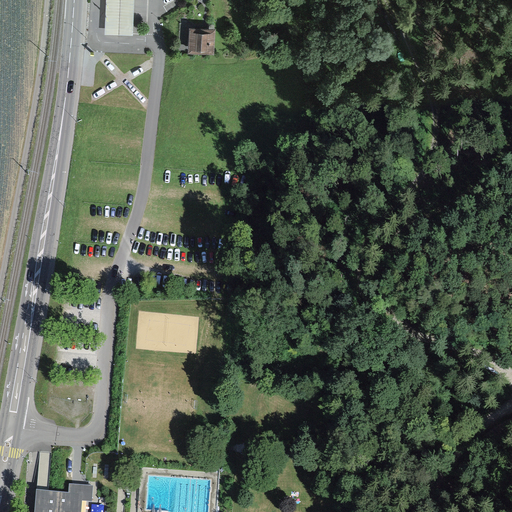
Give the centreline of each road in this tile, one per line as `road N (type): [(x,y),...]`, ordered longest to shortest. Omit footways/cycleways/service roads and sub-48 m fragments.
road 1 (residential): [(10,426),(87,435),(99,420),(114,287),(142,200),(157,51),(154,0)]
road 2 (primary): [(10,426),(65,101),(74,0)]
road 3 (track): [(401,328),(374,318),(359,288),(359,256),(367,233),(430,161),(438,124),(389,0)]
road 4 (track): [(511,377),(488,354),(401,328),(377,274),(384,249),(404,228),(482,181),(511,138)]
road 5 (track): [(0,279),(46,0)]
road 6 (track): [(511,406),(500,408),(454,455),(415,511)]
